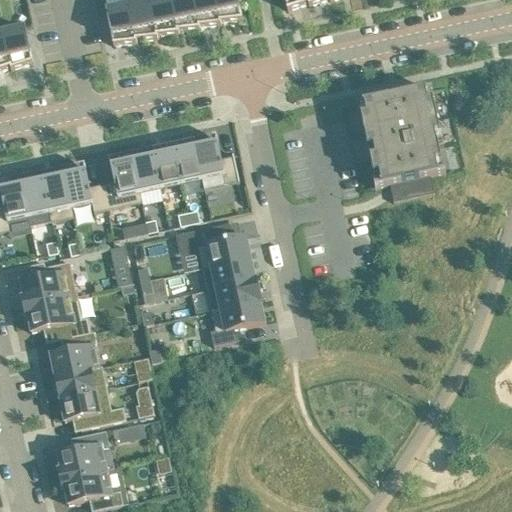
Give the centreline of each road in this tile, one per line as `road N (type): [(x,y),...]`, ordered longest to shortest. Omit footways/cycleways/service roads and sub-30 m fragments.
road 1 (residential): [(305,350),(247,74)]
road 2 (unclassified): [(511,19),(247,74)]
road 3 (unclassified): [(247,74),(0,130)]
road 4 (residential): [(0,373),(30,511)]
